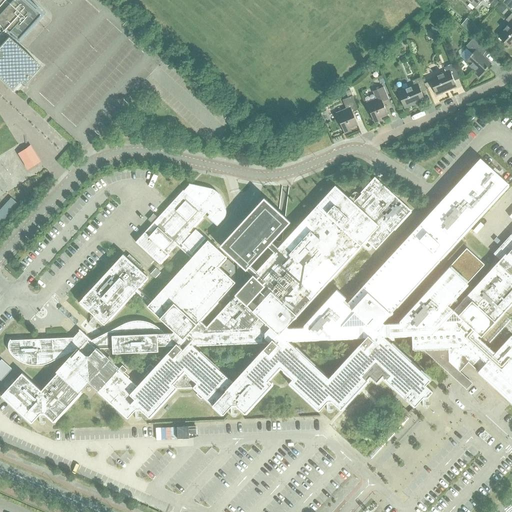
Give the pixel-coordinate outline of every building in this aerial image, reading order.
[(0,0),(0,80),(11,90),(19,82),(22,85),(22,86),(40,66),(7,36),(0,43),(0,39),(25,12),(12,0),(0,0)] [(497,36),(510,48),(511,46),(511,12),(506,20),(509,23),(497,36)] [(472,31),(478,23),(470,17),(463,24),(472,31)] [(472,71),(479,78),(491,64),(482,56),(487,51),(473,38),(465,47),(472,54),(465,62),(473,70),(472,71)] [(454,81),(460,79),(453,64),(444,68),(446,72),(429,79),(436,95),(456,87),(454,81)] [(421,92),(427,90),(421,77),(412,81),(414,85),(398,92),(404,108),(425,100),(421,92)] [(382,102),(388,99),(383,87),(373,91),(376,99),(366,103),(374,123),(378,121),(377,119),(388,115),(382,102)] [(352,112),(358,110),(352,96),(342,100),(346,109),(336,113),(344,133),(348,132),(347,129),(358,125),(352,112)] [(29,169),(43,161),(33,144),(18,152),(29,169)] [(150,323),(148,322),(146,322),(145,321),(143,321),(141,321),(137,321),(134,321),(131,322),(128,322),(125,324),(91,340),(77,351),(41,391),(22,373),(1,396),(32,423),(41,414),(44,414),(53,422),(81,392),(77,388),(89,376),(101,387),(97,391),(128,419),(137,409),(140,409),(149,418),(177,388),(193,387),(223,415),(232,405),(235,405),(245,414),(273,384),(269,380),(280,368),(293,379),(289,383),(319,411),(328,401),(331,401),(340,409),(341,410),(369,380),(365,376),(376,364),(388,375),(385,379),(415,407),(424,397),(427,397),(428,397),(433,392),(426,385),(431,380),(384,337),(385,336),(412,335),(413,350),(423,349),(423,350),(449,374),(455,368),(460,372),(460,371),(468,362),(478,371),(478,372),(511,402),(511,336),(495,353),(478,337),(479,335),(481,337),(511,303),(511,233),(510,235),(511,236),(511,245),(505,254),(500,260),(487,274),(474,288),(453,311),(447,305),(463,288),(481,268),(484,265),(466,248),(459,256),(430,288),(400,321),(400,323),(385,324),(383,322),(414,288),(466,231),(469,228),(509,185),(492,169),(481,159),(480,158),(479,159),(471,168),(454,187),(446,196),(441,202),(438,205),(361,288),(346,304),(344,302),(343,301),(346,298),(337,290),(304,325),(304,328),(289,328),(287,327),(322,288),(360,247),(366,241),(376,250),(411,211),(404,205),(402,207),(395,201),(398,198),(392,193),(375,177),(372,180),(361,193),(362,194),(353,203),(335,186),(317,205),(271,255),(261,266),(255,260),(266,248),(290,222),(285,217),(278,211),(273,206),(265,199),(264,198),(263,199),(260,203),(255,208),(247,217),(236,228),(226,239),(221,245),(225,248),(226,249),(228,251),(230,253),(232,255),(234,256),(236,258),(237,258),(237,259),(238,259),(238,260),(238,269),(239,275),(239,276),(239,277),(238,278),(238,279),(235,282),(218,267),(226,258),(227,257),(208,240),(203,245),(191,258),(163,288),(152,301),(149,305),(147,306),(174,331),(172,333),(164,334),(164,332),(160,329),(158,328),(156,327),(154,325),(152,324),(150,323)] [(306,178),(312,189),(323,183),(317,172),(306,178)] [(217,226),(223,219),(224,218),(225,218),(225,216),(226,215),(226,214),(226,213),(226,211),(226,210),(226,209),(221,197),(220,196),(219,195),(219,194),(218,193),(217,192),(215,190),(213,189),(211,189),(210,188),(189,184),(190,184),(184,191),(183,190),(136,242),(160,264),(177,245),(191,258),(203,245),(201,243),(206,239),(196,229),(191,234),(189,232),(207,212),(210,214),(207,217),(217,226)] [(316,197),(323,194),(320,188),(313,191),(316,197)] [(0,227),(22,206),(14,197),(0,211),(0,227)] [(489,223),(500,208),(495,204),(483,219),(489,223)] [(135,292),(149,305),(152,301),(138,288),(148,277),(123,254),(79,302),(104,325),(135,292)] [(66,280),(74,286),(86,270),(78,264),(66,280)] [(10,339),(9,341),(9,343),(8,345),(8,347),(8,349),(9,350),(10,352),(12,355),(16,358),(18,360),(21,362),(23,363),(26,364),(29,365),(32,365),(35,366),(39,365),(42,365),(46,364),(50,363),(75,350),(77,351),(91,340),(79,329),(79,330),(80,331),(73,338),(11,340),(10,339)] [(0,377),(3,380),(15,368),(4,358),(0,361),(0,377)]
